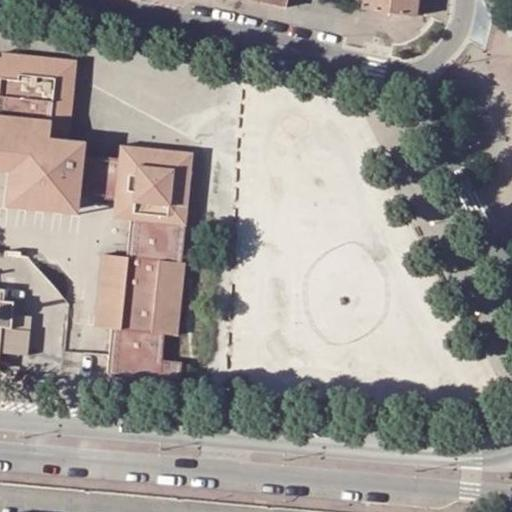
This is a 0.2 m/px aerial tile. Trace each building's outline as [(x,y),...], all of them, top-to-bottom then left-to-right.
[(245,0),(284,9),(284,7),(285,0),(245,0)] [(361,0),(352,0),(351,8),(361,9),(361,0)] [(361,0),(361,9),(412,16),(413,16),(415,0),(361,0)] [(1,50),(1,58),(20,59),(21,54),(47,58),(47,75),(63,75),(65,56),(1,50)] [(127,161),(129,144),(110,142),(109,160),(74,157),(56,155),(57,137),(63,75),(47,75),(47,58),(21,54),(20,59),(1,58),(0,57),(0,95),(6,95),(6,106),(0,105),(0,150),(29,154),(27,190),(80,195),(117,198),(133,218),(130,256),(112,254),(105,326),(116,328),(112,354),(110,370),(116,376),(155,379),(158,375),(177,376),(178,358),(160,357),(161,330),(171,331),(181,229),(183,203),(175,202),(175,188),(169,188),(165,183),(149,181),(127,161)] [(75,138),(57,137),(56,155),(74,157),(75,138)] [(188,150),(129,144),(127,161),(149,181),(165,183),(169,188),(175,188),(175,202),(183,203),(188,150)] [(79,213),(80,195),(27,190),(29,154),(0,150),(0,169),(8,170),(6,206),(79,213)] [(115,217),(133,218),(117,198),(115,217)] [(99,325),(105,326),(112,254),(106,253),(99,325)] [(1,292),(0,292),(0,352),(27,355),(28,332),(0,330),(0,326),(12,327),(13,300),(1,299),(1,292)]
